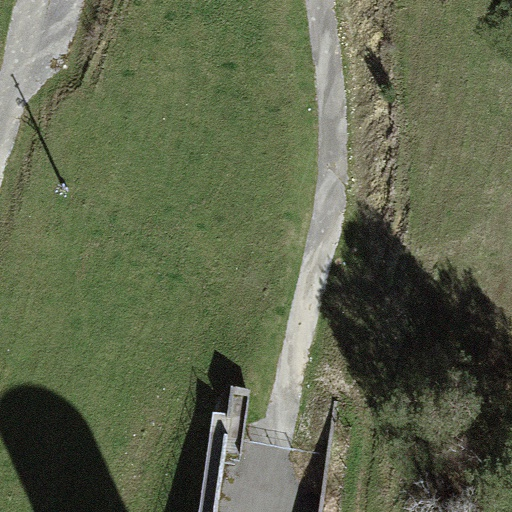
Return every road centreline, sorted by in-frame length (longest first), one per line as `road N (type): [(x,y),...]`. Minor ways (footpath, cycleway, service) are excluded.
road 1 (track): [(319,0),(334,140),(330,193),(263,511)]
road 2 (trunk): [(0,84),(267,511)]
road 3 (track): [(0,130),(42,0)]
